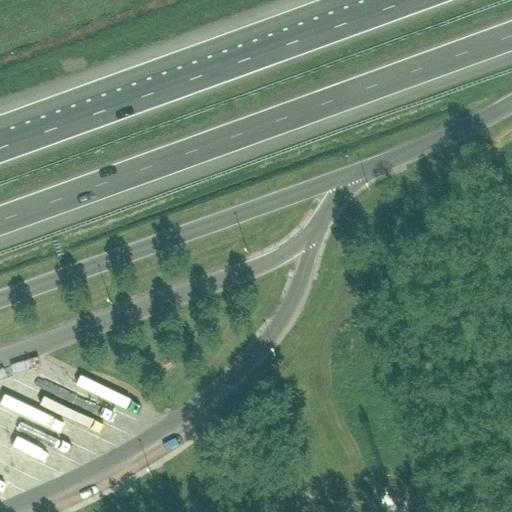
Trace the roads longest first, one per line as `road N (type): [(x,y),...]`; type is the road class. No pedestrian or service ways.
road 1 (motorway): [(0,221),(511,37)]
road 2 (motorway): [(407,0),(0,146)]
road 3 (motorway): [(346,178),(511,103)]
